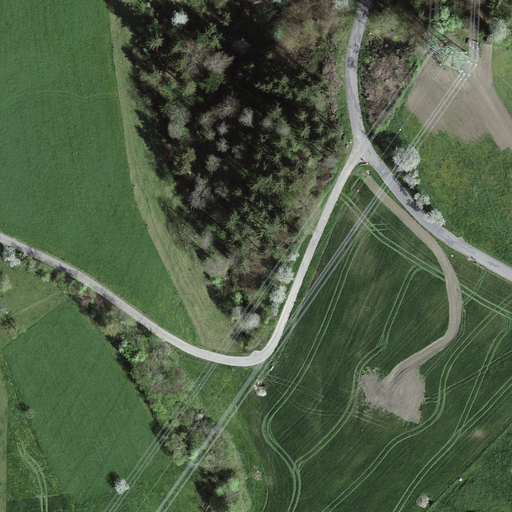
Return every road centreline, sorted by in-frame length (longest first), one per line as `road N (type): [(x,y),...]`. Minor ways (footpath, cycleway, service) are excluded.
road 1 (unclassified): [(359,143),(284,322),(252,360),(191,350),(70,271),(0,238)]
road 2 (unclassified): [(359,143),(436,231),(511,275)]
road 3 (unclassified): [(364,0),(348,67),(359,143)]
